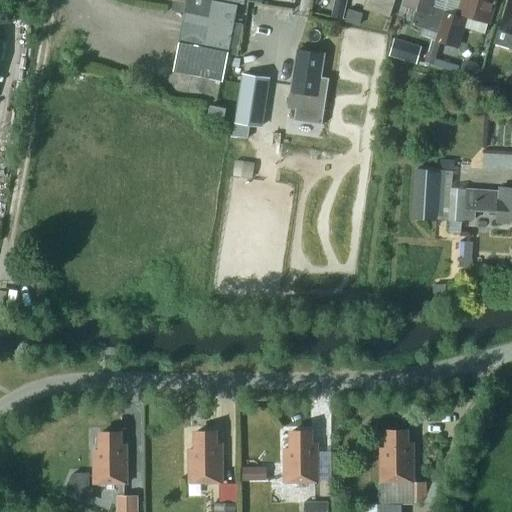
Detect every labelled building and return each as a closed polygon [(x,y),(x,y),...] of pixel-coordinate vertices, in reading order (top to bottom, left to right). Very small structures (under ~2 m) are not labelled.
[(184,13),(173,70),(223,80),(228,52),(237,54),(243,24),(234,22),(237,5),(212,0),(211,0),(173,0),(172,11),(184,13)] [(335,0),(332,17),(342,19),(345,0),(335,0)] [(366,0),(363,8),(389,17),(394,0),(366,0)] [(438,32),(444,12),(445,7),(433,4),(434,0),(405,0),(404,5),(416,8),(411,24),(438,32)] [(462,0),(458,12),(489,22),(494,3),(495,3),(495,0),(462,0)] [(511,0),(508,0),(500,27),(498,27),(493,43),(511,48),(511,0)] [(438,32),(436,40),(456,46),(464,18),(444,12),(438,32)] [(292,85),(289,106),(296,107),(294,120),(323,124),(330,78),(320,76),(324,54),(300,50),(298,50),(292,85)] [(248,137),(250,125),(262,126),(270,77),(242,73),(235,122),(233,134),(248,137)] [(208,116),(224,120),(226,108),(210,105),(208,116)] [(440,171),(415,169),(413,217),(437,219),(440,171)] [(474,219),(475,210),(498,212),(497,222),(510,223),(510,220),(511,219),(511,187),(499,187),(499,191),(465,188),(464,196),(451,195),(449,219),(463,220),(463,218),(474,219)] [(387,430),(387,448),(379,448),(380,481),(414,481),(413,444),(406,444),(406,430),(387,430)] [(215,445),(215,431),(195,431),(196,449),(188,450),(189,482),(222,482),(222,445),(215,445)] [(310,431),(291,431),(291,449),(284,449),(284,482),(318,482),(318,445),(310,445),(310,431)] [(93,450),(93,483),(127,483),(127,446),(120,446),(120,432),(100,432),(100,450),(93,450)] [(253,467),(242,467),(242,480),(253,480),(253,467)] [(72,473),(63,491),(89,503),(88,473),(72,473)] [(117,496),(117,511),(137,511),(137,496),(117,496)] [(327,511),(328,501),(303,501),(303,511),(327,511)] [(215,502),(214,511),(235,511),(235,502),(215,502)]
